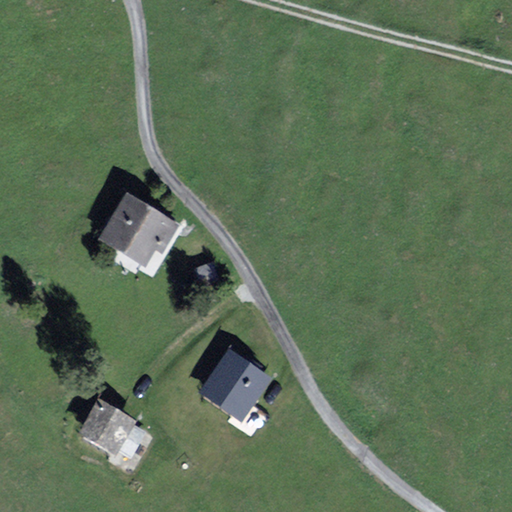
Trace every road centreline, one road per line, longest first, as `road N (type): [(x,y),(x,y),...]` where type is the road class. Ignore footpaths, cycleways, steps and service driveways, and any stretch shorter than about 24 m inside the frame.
road 1 (residential): [(434,511),(375,466),(320,403),(225,235),(163,170),(147,129),(134,0)]
road 2 (track): [(511,66),(267,0)]
